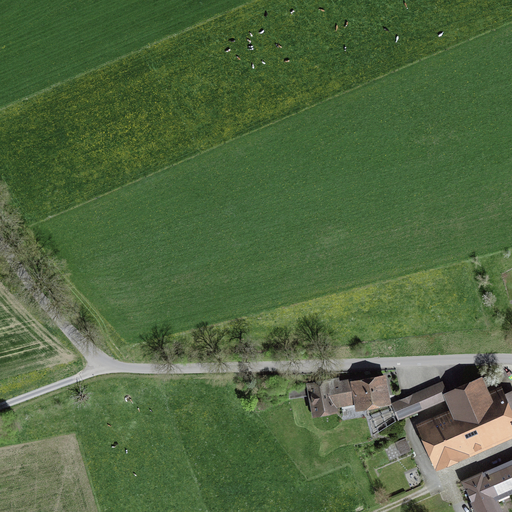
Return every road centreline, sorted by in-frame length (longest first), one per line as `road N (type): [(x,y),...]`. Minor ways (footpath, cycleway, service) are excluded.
road 1 (unclassified): [(111,363),(511,358)]
road 2 (unclassified): [(111,363),(70,331),(0,240)]
